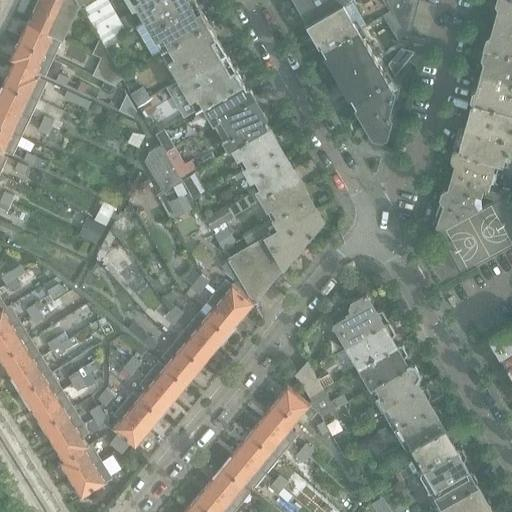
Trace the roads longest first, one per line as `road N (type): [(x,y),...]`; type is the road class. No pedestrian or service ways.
road 1 (residential): [(369,221),(126,511)]
road 2 (residential): [(369,221),(511,464)]
road 3 (residential): [(244,0),(369,221)]
road 4 (residential): [(458,0),(422,138),(369,221)]
